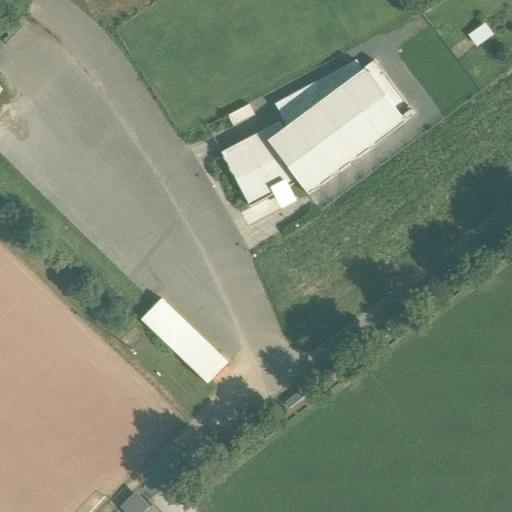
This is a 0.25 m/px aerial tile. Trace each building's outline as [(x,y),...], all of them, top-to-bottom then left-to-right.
[(413,115),(373,61),(363,68),(404,122),(413,115)] [(275,105),(287,126),(361,70),(355,62),(275,105)] [(404,122),(363,68),(361,70),(287,126),(282,129),(266,141),(297,182),(306,195),(312,190),(320,186),(320,185),(331,176),(338,173),(338,171),(349,163),(357,159),(356,158),(366,150),(375,146),(374,144),(404,122)] [(249,104),(231,115),(236,124),(254,112),(249,104)] [(278,123),(220,153),(223,157),(221,158),(227,165),(229,169),(227,170),(233,177),(249,207),(277,192),(275,188),(284,183),(286,188),(297,182),(266,141),(282,129),(278,123)] [(225,362),(159,299),(139,320),(205,383),(225,362)] [(158,511),(136,491),(119,509),(122,511),(158,511)]
